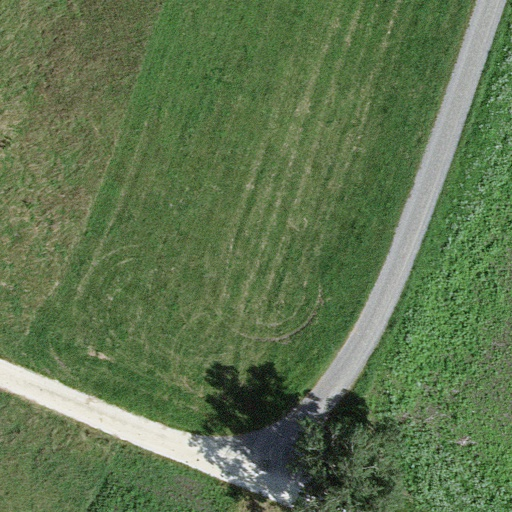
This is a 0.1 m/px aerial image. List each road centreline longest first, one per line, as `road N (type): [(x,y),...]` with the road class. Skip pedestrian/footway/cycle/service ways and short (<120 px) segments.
road 1 (track): [(262,490),(401,243),(493,0)]
road 2 (track): [(0,381),(262,490)]
